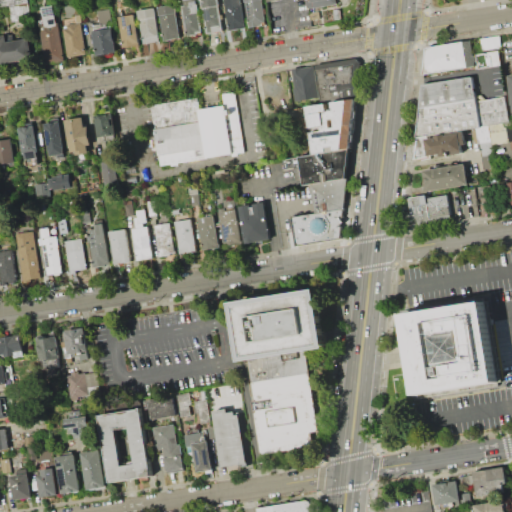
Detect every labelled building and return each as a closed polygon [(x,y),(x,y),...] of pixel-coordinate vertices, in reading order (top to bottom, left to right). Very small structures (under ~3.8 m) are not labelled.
[(0,6),(0,0),(27,0),(31,18),(11,21),(9,5),(0,6)] [(186,36),(180,0),(196,0),(202,34),(186,36)] [(216,0),(221,31),(205,33),(199,0),(216,0)] [(228,29),(223,0),(239,0),(244,27),(228,29)] [(243,0),(260,0),(264,24),(248,27),(243,0)] [(349,0),(350,1),(307,8),(305,0),(349,0)] [(180,38),(163,41),(158,6),(175,4),(180,38)] [(65,61),(46,64),(38,8),(56,5),(65,61)] [(137,10),(144,43),(160,41),(155,7),(137,10)] [(110,21),(109,9),(91,10),(92,23),(110,21)] [(119,17),(123,48),(140,45),(135,14),(119,17)] [(61,22),(79,18),(85,53),(67,56),(61,22)] [(92,28),(96,55),(116,52),(111,25),(92,28)] [(32,58),(0,63),(0,35),(5,35),(6,41),(29,37),(32,58)] [(498,35),(500,47),(480,50),(478,38),(498,35)] [(422,74),(426,47),(470,40),(474,65),(422,74)] [(498,50),(501,65),(477,68),(475,53),(498,50)] [(315,64),(355,57),(360,62),(356,95),(320,100),(315,64)] [(318,97),(296,100),(291,68),(313,65),(318,97)] [(418,107),(422,84),(471,76),(475,98),(418,107)] [(242,139),(231,141),(233,155),(159,165),(151,105),(199,98),(200,108),(224,104),(222,93),(235,91),(242,139)] [(479,126),(475,100),(504,95),(508,121),(479,126)] [(306,106),(355,98),(350,147),(314,154),(306,106)] [(415,136),(418,107),(475,98),(475,100),(479,126),(415,136)] [(114,134),(99,136),(95,115),(111,113),(114,134)] [(71,155),(65,119),(82,117),(83,126),(88,125),(91,144),(85,144),(87,153),(71,155)] [(64,154),(48,156),(44,122),(59,120),(64,154)] [(40,158),(23,160),(18,126),(35,124),(40,158)] [(463,130),(467,152),(429,157),(425,135),(463,130)] [(0,139),(11,138),(14,162),(0,163),(0,139)] [(299,156),(314,154),(350,147),(347,177),(310,184),(304,185),(299,156)] [(101,162),(113,159),(119,186),(106,188),(101,162)] [(468,184),(426,192),(422,170),(464,163),(468,184)] [(47,177),(69,174),(70,186),(49,189),(48,182),(47,177)] [(310,184),(347,177),(343,207),(315,212),(310,184)] [(34,184),(48,182),(49,189),(50,198),(36,200),(34,184)] [(494,205),(483,207),(480,190),(491,188),(494,205)] [(451,219),(412,226),(407,197),(447,191),(451,219)] [(154,199),(156,215),(149,216),(146,201),(154,199)] [(240,205),(265,201),(271,239),(246,243),(240,205)] [(218,209),(235,207),(241,242),(223,245),(218,209)] [(289,216),(315,212),(343,207),(339,237),(294,245),(289,216)] [(144,210),(152,258),(136,261),(131,227),(138,226),(135,211),(144,210)] [(198,217),(214,215),(219,247),(203,250),(198,217)] [(196,251),(180,254),(174,221),(190,218),(196,251)] [(86,225),(102,222),(109,264),(93,267),(86,225)] [(154,224),(170,222),(175,254),(159,256),(154,224)] [(46,275),(39,228),(55,226),(61,272),(46,275)] [(130,261),(113,263),(108,231),(125,228),(130,261)] [(22,279),(15,233),(32,231),(39,276),(22,279)] [(85,269),(69,272),(65,240),(81,238),(85,269)] [(17,280),(1,283),(0,276),(0,251),(12,249),(17,280)] [(239,300),(315,288),(324,342),(325,347),(307,350),(319,430),(311,431),(313,443),(262,451),(248,360),(247,354),(239,300)] [(403,314),(485,300),(499,381),(417,395),(403,314)] [(66,362),(62,330),(84,327),(88,359),(66,362)] [(36,335),(55,332),(60,366),(41,369),(36,335)] [(0,336),(21,333),(25,355),(0,358),(0,336)] [(98,387),(88,389),(89,397),(69,400),(65,374),(95,370),(98,387)] [(176,394),(187,392),(191,415),(180,416),(176,394)] [(176,415),(150,419),(147,399),(173,395),(176,415)] [(0,398),(12,396),(15,416),(0,418),(0,398)] [(193,401),(205,398),(210,421),(197,423),(193,401)] [(248,463),(221,468),(212,410),(238,406),(248,463)] [(109,483),(98,415),(140,408),(152,476),(109,483)] [(87,415),(90,436),(67,439),(64,418),(87,415)] [(162,473),(154,427),(175,423),(183,469),(162,473)] [(9,449),(0,450),(0,426),(6,426),(9,449)] [(184,434),(205,430),(212,468),(191,472),(184,434)] [(33,445),(25,446),(24,437),(32,435),(33,445)] [(37,458),(29,460),(27,447),(35,446),(37,458)] [(106,485),(86,489),(80,451),(99,448),(106,485)] [(80,491),(60,493),(55,455),(74,453),(80,491)] [(508,490),(477,496),(473,471),(504,466),(508,490)] [(57,494),(40,497),(36,470),(53,467),(57,494)] [(9,472),(27,470),(31,496),(13,499),(9,472)] [(470,501),(436,506),(433,484),(456,480),(457,490),(468,488),(470,501)] [(258,511),(258,508),(310,499),(312,511),(258,511)] [(476,511),(476,506),(505,501),(506,511),(476,511)]
